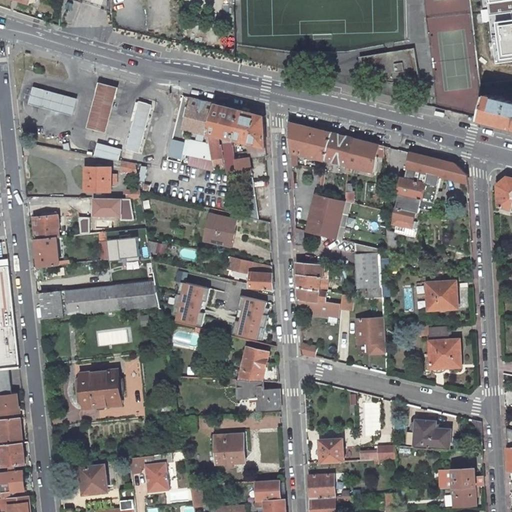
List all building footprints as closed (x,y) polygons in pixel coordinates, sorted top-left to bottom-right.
[(511,55),(511,17),(496,20),(500,57),(511,55)] [(422,85),(415,49),(360,57),(363,74),(372,76),(384,79),(384,81),(395,84),(395,83),(403,81),(403,83),(422,85)] [(118,85),(98,81),(93,102),(87,127),(107,132),(113,108),(118,85)] [(138,102),(127,149),(140,151),(151,105),(154,92),(143,89),(140,102),(138,102)] [(30,104),(72,112),(73,112),(75,97),(32,90),(30,104)] [(511,97),(511,101),(485,95),(480,119),(511,126),(511,97)] [(190,97),(184,121),(209,127),(215,103),(190,97)] [(239,109),(215,103),(209,127),(208,132),(210,152),(212,164),(215,164),(220,163),(221,163),(221,156),(222,155),(221,144),(219,144),(217,134),(232,138),(232,137),(239,109)] [(232,138),(252,142),(249,156),(265,159),(263,115),(239,109),(232,137),(232,138)] [(325,158),(331,132),(290,122),(292,163),(299,163),(298,152),(325,158)] [(349,164),(355,138),(331,132),(325,158),(349,164)] [(349,164),(372,170),(375,155),(378,144),(355,138),(349,164)] [(71,151),(68,141),(61,143),(63,150),(71,151)] [(222,144),(226,172),(237,171),(237,166),(235,153),(234,150),(233,142),(222,144)] [(120,147),(96,143),(94,155),(118,159),(120,147)] [(191,165),(210,170),(212,164),(210,152),(187,146),(186,153),(187,154),(185,163),(191,165)] [(454,162),(410,151),(407,165),(466,181),(466,173),(454,162)] [(237,171),(238,177),(244,214),(257,217),(249,156),(235,153),(237,166),(237,171)] [(136,162),(122,160),(121,169),(130,171),(131,173),(138,175),(136,162)] [(112,166),(86,166),(86,189),(112,190),(112,184),(117,184),(117,173),(112,173),(112,166)] [(420,198),(435,202),(441,176),(406,167),(400,193),(398,192),(397,199),(398,199),(397,206),(417,211),(419,204),(410,202),(412,196),(420,198)] [(511,177),(507,176),(497,184),(499,205),(511,208),(511,177)] [(135,188),(128,189),(128,195),(128,198),(141,198),(139,185),(135,185),(135,188)] [(318,193),(316,193),(315,200),(317,201),(315,211),(312,210),(308,225),(311,226),(309,232),(336,239),(345,200),(318,193)] [(420,198),(412,196),(410,202),(419,204),(420,198)] [(393,223),(413,228),(417,211),(397,206),(393,223)] [(226,214),(197,207),(191,235),(217,241),(221,224),(223,225),(226,214)] [(38,240),(59,237),(61,237),(61,236),(60,227),(61,225),(60,216),(58,216),(57,213),(46,214),(46,217),(36,219),(38,240)] [(72,216),(74,233),(84,232),(83,222),(82,215),(72,216)] [(295,229),(296,247),(304,246),(302,230),(295,229)] [(59,237),(38,240),(41,268),(62,265),(59,237)] [(384,296),(382,258),(382,249),(356,243),(359,295),(372,298),(373,296),(384,296)] [(144,252),(118,255),(122,284),(148,280),(144,252)] [(250,286),(272,288),(271,260),(262,261),(261,262),(248,258),(247,271),(251,271),(250,282),(250,286)] [(327,290),(328,267),(297,259),(298,285),(327,290)] [(162,318),(220,332),(224,316),(232,280),(152,260),(155,279),(160,305),(162,318)] [(0,280),(12,280),(11,271),(11,270),(0,271),(0,280)] [(116,285),(119,311),(160,305),(155,279),(148,280),(122,284),(116,285)] [(21,367),(12,280),(0,280),(0,369),(8,369),(21,367)] [(456,282),(429,284),(430,310),(458,309),(456,282)] [(47,321),(119,311),(116,285),(43,295),(47,321)] [(327,290),(298,285),(299,296),(317,300),(317,304),(326,305),(327,290)] [(350,309),(352,294),(344,293),(343,299),(342,308),(350,309)] [(299,303),(317,306),(317,304),(317,300),(299,296),(299,303)] [(220,332),(239,337),(243,321),(224,316),(220,332)] [(387,351),(386,326),(385,316),(360,318),(360,336),(368,336),(368,341),(373,342),(373,352),(387,351)] [(268,324),(266,343),(276,346),(274,324),(268,324)] [(429,327),(430,341),(431,367),(447,366),(447,364),(462,364),(460,339),(450,340),(449,326),(429,327)] [(318,345),(301,341),(302,353),(315,356),(318,345)] [(247,345),(241,368),(263,373),(262,377),(262,378),(263,379),(278,379),(277,361),(267,362),(269,351),(247,345)] [(241,378),(262,378),(262,377),(263,373),(241,368),(239,378),(241,378)] [(8,369),(0,369),(0,394),(10,393),(8,369)] [(76,384),(78,402),(85,409),(120,404),(119,391),(116,391),(115,384),(118,383),(116,370),(80,374),(76,381),(76,383),(76,384)] [(248,397),(256,397),(257,408),(279,407),(278,386),(263,386),(263,379),(262,378),(241,378),(239,378),(235,378),(237,395),(248,395),(248,397)] [(10,393),(0,394),(0,414),(21,412),(19,392),(10,393)] [(146,416),(162,414),(161,407),(145,409),(146,416)] [(181,431),(196,429),(195,415),(179,416),(181,431)] [(23,429),(22,418),(22,417),(0,419),(0,424),(2,445),(21,442),(19,429),(23,429)] [(449,427),(434,425),(434,419),(418,418),(412,421),(413,426),(417,428),(417,445),(444,447),(449,447),(449,427)] [(482,432),(481,421),(473,419),(474,433),(482,432)] [(226,462),(233,461),(246,461),(245,450),(242,450),(240,434),(215,436),(217,462),(226,462)] [(343,437),(320,438),(321,460),(344,459),(343,437)] [(2,445),(4,465),(0,465),(0,466),(0,472),(2,472),(14,470),(13,465),(26,463),(24,442),(21,442),(2,445)] [(378,458),(395,457),(395,456),(394,443),(378,444),(378,450),(369,450),(369,458),(378,458)] [(146,462),(149,490),(170,487),(167,460),(173,459),(171,450),(158,453),(153,453),(154,461),(146,462)] [(369,450),(361,451),(361,459),(369,458),(369,450)] [(105,465),(84,468),(86,492),(108,489),(105,465)] [(475,467),(444,468),(445,488),(454,487),(454,486),(477,485),(477,486),(484,485),(484,476),(476,476),(475,467)] [(11,492),(28,490),(25,469),(19,470),(14,470),(2,472),(0,472),(0,471),(0,477),(2,493),(0,493),(0,497),(9,497),(12,497),(11,492)] [(335,495),(334,473),(308,474),(310,496),(335,495)] [(272,511),(285,511),(284,496),(281,496),(279,478),(275,478),(267,479),(268,497),(264,497),(264,511),(272,511)] [(203,511),(200,483),(190,484),(194,511),(203,511)] [(477,485),(454,486),(454,487),(455,504),(478,503),(477,486),(477,485)] [(135,511),(133,489),(121,490),(123,509),(90,511),(78,511),(78,510),(73,511),(73,510),(68,510),(67,511),(135,511)] [(377,511),(398,511),(397,491),(376,492),(377,511)] [(31,511),(30,495),(12,497),(9,497),(0,497),(0,504),(0,508),(10,507),(10,511),(31,511)] [(310,511),(336,511),(336,498),(335,495),(310,496),(310,511)] [(245,511),(245,503),(230,504),(230,511),(245,511)]
